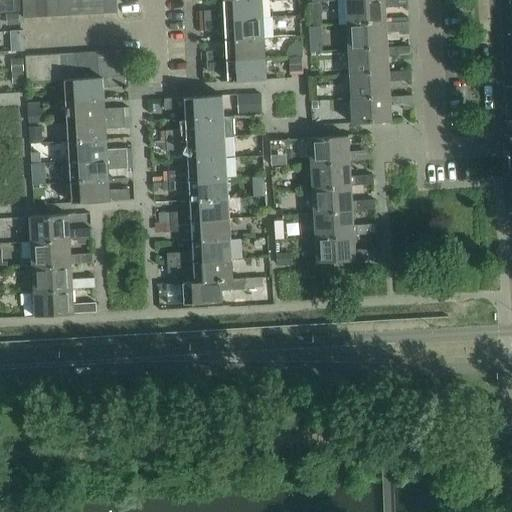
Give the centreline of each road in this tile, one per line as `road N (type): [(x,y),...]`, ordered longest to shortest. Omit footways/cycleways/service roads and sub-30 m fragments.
road 1 (secondary): [(0,374),(511,348)]
road 2 (residential): [(507,145),(499,0)]
